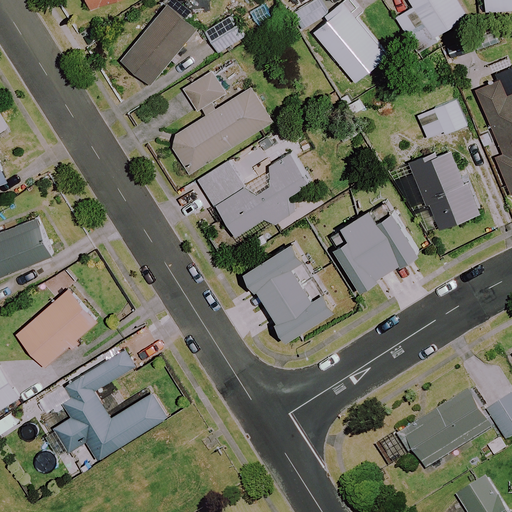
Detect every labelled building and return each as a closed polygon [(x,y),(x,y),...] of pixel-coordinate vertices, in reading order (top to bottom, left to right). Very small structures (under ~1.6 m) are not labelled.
[(113,0),(87,0),(91,9),(113,0)] [(314,0),(305,6),(300,0),(290,0),(286,3),(303,29),(325,14),(315,0),(314,0)] [(389,54),(344,0),(327,15),(330,18),(316,29),(358,80),(389,54)] [(470,14),(460,0),(410,0),(414,5),(396,17),(417,49),(470,14)] [(511,0),(486,0),(487,9),(511,8),(511,0)] [(185,54),(179,49),(198,26),(169,3),(123,62),(152,85),(172,58),(177,63),(185,54)] [(246,34),(232,13),(204,32),(218,53),(246,34)] [(511,68),(475,83),(497,137),(485,141),(506,194),(511,192),(511,68)] [(186,86),(204,115),(176,133),(175,148),(191,173),(274,120),(252,85),(232,98),(213,69),(186,86)] [(468,123),(457,97),(418,113),(429,139),(468,123)] [(410,162),(427,205),(432,203),(442,227),(481,211),(468,179),(464,180),(451,146),(410,162)] [(312,180),(293,150),(269,165),(271,169),(246,184),(229,157),(198,177),(235,236),(269,215),(274,223),(297,209),(288,195),(312,180)] [(400,237),(378,206),(349,226),(371,257),(400,237)] [(0,275),(53,255),(37,214),(0,228),(0,275)] [(272,267),(281,281),(268,290),(286,317),(298,309),(304,316),(318,306),(316,302),(362,271),(341,241),(297,270),(288,256),(272,267)] [(82,340),(79,337),(98,320),(70,287),(18,332),(46,365),(70,344),(73,347),(82,340)] [(136,364),(124,345),(76,376),(58,388),(73,412),(53,425),(69,450),(87,439),(100,458),(167,415),(152,392),(112,417),(95,390),(136,364)] [(0,408),(21,396),(2,365),(0,366),(0,408)] [(402,429),(415,449),(427,468),(496,424),(506,440),(511,435),(511,392),(484,411),(469,387),(402,429)] [(510,511),(488,473),(461,489),(474,511),(510,511)]
